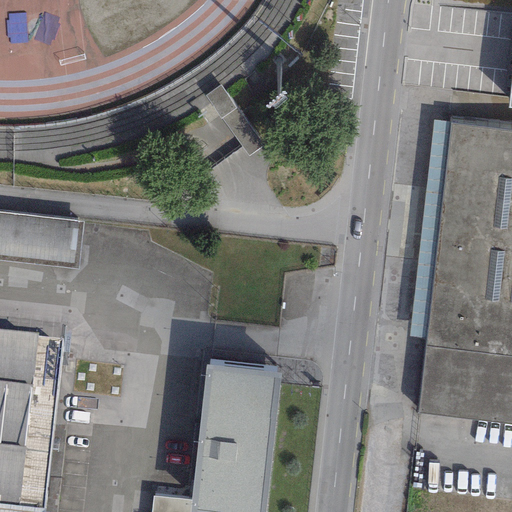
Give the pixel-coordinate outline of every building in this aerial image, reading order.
[(224,80),(195,95),(209,122),(223,114),(235,136),(249,129),(224,80)] [(426,339),(450,121),(433,119),(408,337),(426,339)] [(511,422),(511,127),(450,121),(426,339),(418,411),(511,422)] [(82,221),(0,213),(0,256),(77,264),(82,221)] [(0,511),(44,511),(64,340),(37,337),(37,333),(0,328),(0,511)] [(264,511),(279,371),(205,364),(191,500),(153,496),(151,511),(264,511)]
